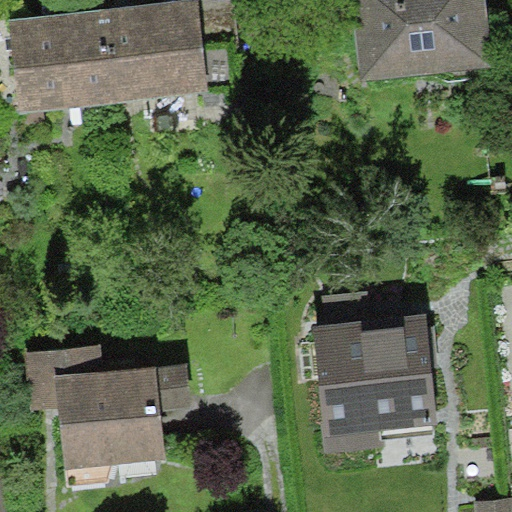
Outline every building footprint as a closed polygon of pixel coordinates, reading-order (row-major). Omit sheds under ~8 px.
[(185,0),(152,0),(1,17),(11,108),(195,87),(185,0)] [(478,0),(340,0),(347,76),(484,64),(478,0)] [(369,292),(301,302),(320,457),(382,449),(378,436),(441,428),(428,314),(371,321),(369,292)] [(99,349),(24,359),(32,413),(50,411),(60,485),(162,472),(155,419),(199,413),(192,364),(102,375),(99,349)] [(511,511),(511,501),(474,505),(474,511),(511,511)]
